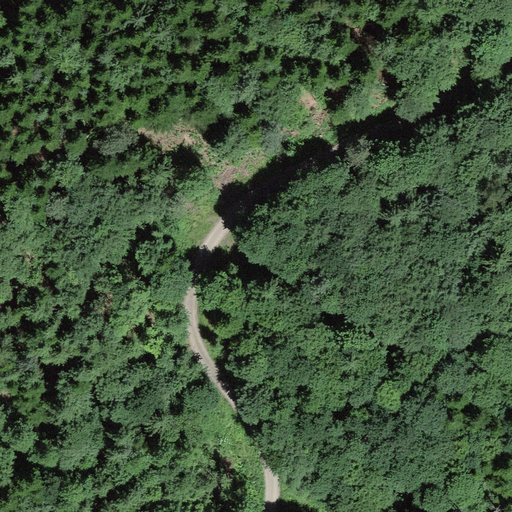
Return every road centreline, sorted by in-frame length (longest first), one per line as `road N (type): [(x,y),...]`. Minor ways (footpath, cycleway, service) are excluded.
road 1 (track): [(266,511),(271,476),(184,313),(199,257),(258,195),(511,67)]
road 2 (track): [(212,241),(371,336),(456,341),(511,324)]
